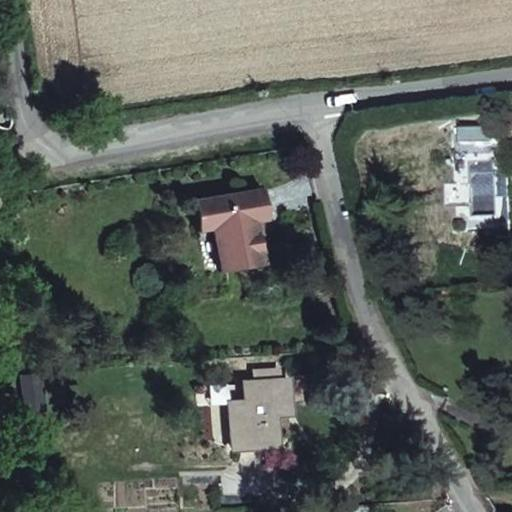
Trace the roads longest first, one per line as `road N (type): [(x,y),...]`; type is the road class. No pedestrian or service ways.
road 1 (unclassified): [(472,511),(341,319),(322,152),(268,133)]
road 2 (unclassified): [(511,93),(268,133)]
road 3 (unclassified): [(268,133),(43,183)]
road 4 (unclassified): [(9,0),(43,183)]
